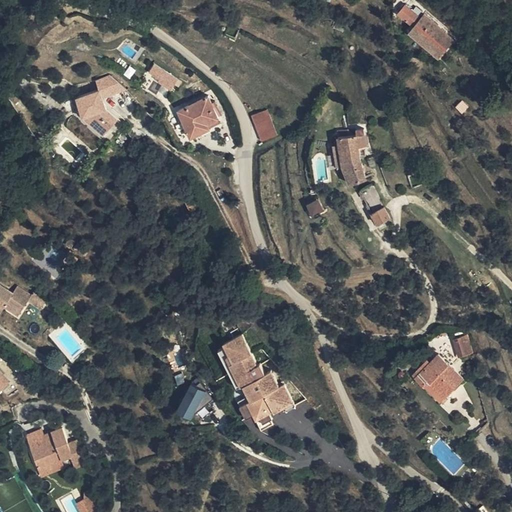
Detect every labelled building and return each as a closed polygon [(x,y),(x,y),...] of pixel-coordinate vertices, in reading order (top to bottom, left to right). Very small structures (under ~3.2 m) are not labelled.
[(425,36),(422,39),(441,56),(455,39),(425,13),(422,16),(406,3),(399,11),(415,24),(413,26),(425,36)] [(335,27),(344,31),(347,24),(338,20),(335,27)] [(410,29),(422,39),(425,36),(413,26),(410,29)] [(154,63),(146,75),(171,91),(178,79),(154,63)] [(98,91),(74,99),(83,126),(92,123),(96,134),(114,128),(104,98),(121,92),(114,73),(94,80),(98,91)] [(192,135),(211,127),(209,123),(219,118),(214,107),(212,103),(209,96),(198,101),(198,103),(190,107),(189,104),(180,109),(192,135)] [(461,101),(457,104),(463,111),(468,107),(463,100),(461,101)] [(278,134),(268,109),(253,115),(263,140),(278,134)] [(209,123),(211,127),(221,122),(219,118),(209,123)] [(357,134),(351,135),(354,157),(361,156),(362,156),(358,134),(357,134)] [(364,134),(358,134),(362,156),(367,155),(364,134)] [(354,157),(351,135),(339,136),(341,144),(344,163),(338,164),(339,167),(344,166),(355,163),(354,157)] [(344,163),(341,144),(335,145),(338,164),(344,163)] [(361,156),(354,157),(355,163),(344,166),(351,183),(361,180),(360,177),(366,175),(363,162),(361,156)] [(390,217),(373,183),(361,190),(378,223),(390,217)] [(191,212),(200,207),(194,197),(185,202),(191,212)] [(311,217),(324,211),(318,199),(305,205),(311,217)] [(167,222),(170,223),(171,218),(165,217),(159,221),(162,225),(167,222)] [(390,217),(378,223),(381,228),(393,221),(390,217)] [(171,237),(165,229),(160,232),(167,241),(171,237)] [(66,244),(72,248),(76,242),(70,238),(66,244)] [(74,248),(86,256),(91,249),(79,242),(74,248)] [(0,303),(2,300),(7,303),(6,305),(20,314),(29,300),(32,295),(31,295),(17,286),(13,292),(0,283),(0,303)] [(34,291),(31,295),(32,295),(29,300),(42,308),(47,300),(34,291)] [(286,407),(288,411),(297,407),(291,395),(285,383),(282,385),(280,386),(272,369),(267,373),(262,363),(259,364),(253,352),(249,354),(247,351),(252,348),(244,332),(224,341),(226,345),(220,348),(238,386),(241,385),(244,383),(247,388),(243,390),(246,396),(248,401),(241,405),(247,416),(254,413),(258,411),(261,417),(264,423),(273,418),(271,413),(270,410),(274,408),(275,410),(276,412),(281,409),(280,407),(285,404),(286,407)] [(474,353),(468,335),(456,338),(459,350),(463,349),(465,356),(473,353),(474,353)] [(439,354),(431,362),(417,376),(425,383),(429,379),(446,396),(464,378),(439,354)] [(417,376),(431,362),(428,359),(414,373),(417,376)] [(0,372),(0,389),(8,381),(0,372)] [(442,401),(446,396),(429,379),(425,383),(442,401)] [(175,414),(192,422),(206,392),(189,384),(175,414)] [(248,401),(246,396),(239,400),(241,405),(248,401)] [(28,434),(32,446),(48,441),(44,429),(28,434)] [(53,433),(56,443),(57,446),(50,448),(49,445),(48,441),(32,446),(39,469),(74,458),(65,430),(53,433)] [(454,474),(459,479),(463,475),(458,470),(455,473),(454,474)] [(96,511),(91,499),(80,503),(84,511),(96,511)]
